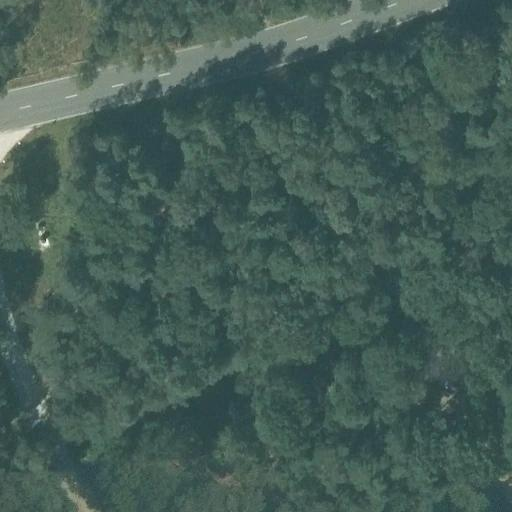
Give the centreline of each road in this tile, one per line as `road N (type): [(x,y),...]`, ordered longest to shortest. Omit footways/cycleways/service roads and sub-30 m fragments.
road 1 (track): [(37,380),(294,320),(511,220)]
road 2 (unclassified): [(0,103),(183,64),(371,0)]
road 3 (unclassified): [(90,511),(0,291)]
